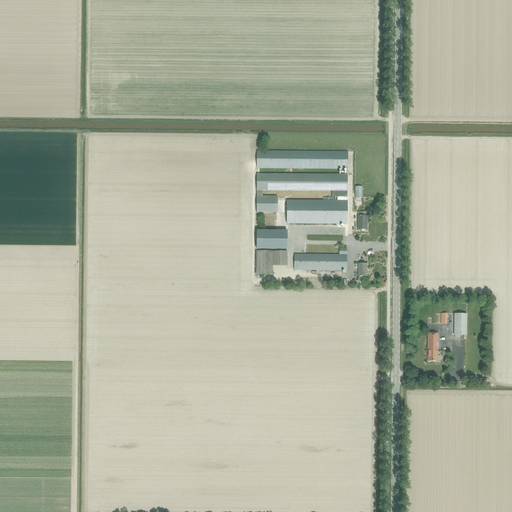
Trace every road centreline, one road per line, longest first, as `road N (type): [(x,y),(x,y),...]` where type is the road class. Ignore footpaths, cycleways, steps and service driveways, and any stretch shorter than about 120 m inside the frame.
road 1 (secondary): [(394,511),(398,0)]
road 2 (track): [(397,119),(373,113),(377,0)]
